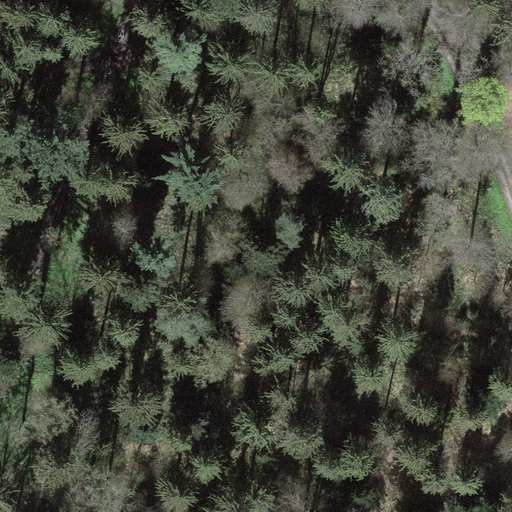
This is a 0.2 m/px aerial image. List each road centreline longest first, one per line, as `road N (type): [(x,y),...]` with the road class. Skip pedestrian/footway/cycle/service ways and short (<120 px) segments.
road 1 (track): [(0,400),(75,167),(143,0)]
road 2 (track): [(511,207),(432,6)]
